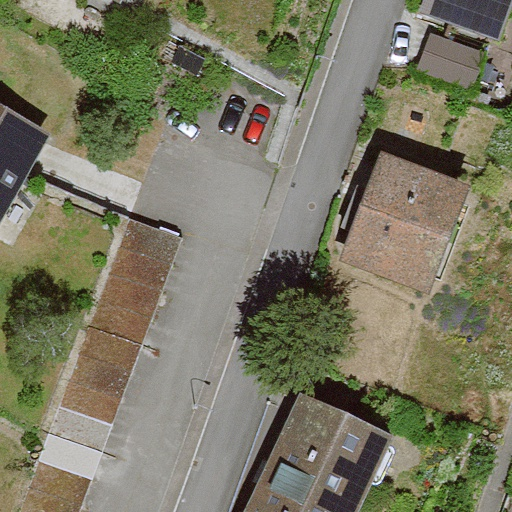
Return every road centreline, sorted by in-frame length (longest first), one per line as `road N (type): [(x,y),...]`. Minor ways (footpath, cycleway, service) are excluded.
road 1 (residential): [(383,0),(209,511)]
road 2 (motorway): [(0,215),(437,0)]
road 3 (unknown): [(309,222),(161,208)]
